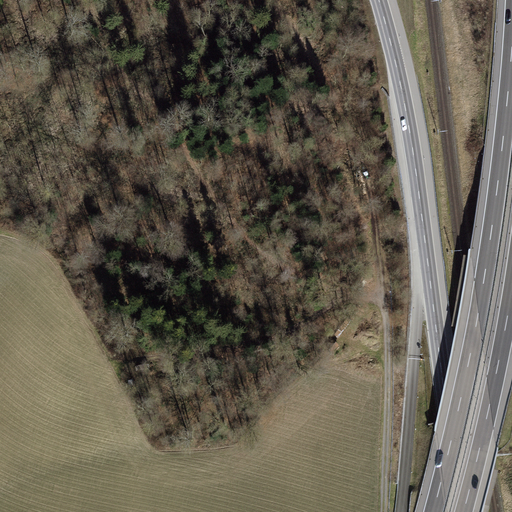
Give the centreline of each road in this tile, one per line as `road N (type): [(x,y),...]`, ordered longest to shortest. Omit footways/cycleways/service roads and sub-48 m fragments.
road 1 (track): [(385,511),(383,295),(343,296),(271,260),(199,175),(92,0)]
road 2 (secondary): [(459,511),(410,134),(378,0)]
road 3 (motorway): [(511,47),(487,260),(433,511)]
road 4 (track): [(0,236),(39,249),(114,363),(273,339),(343,296)]
road 5 (track): [(383,295),(371,210),(343,122),(277,0)]
road 6 (motorway): [(463,511),(511,291)]
